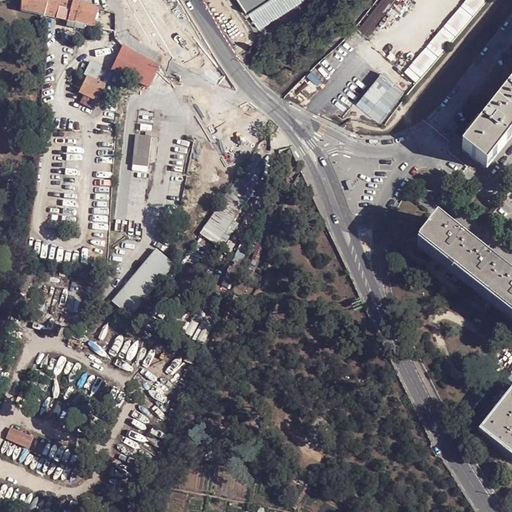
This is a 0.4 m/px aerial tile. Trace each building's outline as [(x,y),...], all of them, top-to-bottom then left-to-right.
[(44,15),(48,0),(22,0),(22,10),(44,15)] [(75,21),(79,3),(69,0),(48,0),(44,15),(57,18),(75,21)] [(240,0),(260,32),(311,0),(240,0)] [(93,26),(98,8),(79,3),(75,21),(93,26)] [(148,87),(159,64),(124,46),(113,69),(148,87)] [(97,103),(106,85),(87,76),(78,94),(97,103)] [(511,89),(498,108),(511,118),(511,89)] [(463,153),(485,170),(494,160),(495,162),(508,146),(506,145),(511,136),(511,118),(498,108),(463,153)] [(144,137),(135,136),(132,165),(148,167),(151,134),(145,133),(144,137)] [(221,248),(257,183),(253,181),(264,161),(251,154),(204,239),(221,248)] [(495,162),(494,160),(485,170),(487,172),(495,162)] [(457,271),(475,249),(448,228),(441,222),(423,244),(457,271)] [(421,247),(511,319),(511,314),(488,296),(457,271),(423,244),(421,247)] [(177,264),(159,249),(116,302),(135,316),(177,264)] [(505,274),(475,249),(457,271),(488,296),(505,274)] [(488,296),(511,314),(511,279),(505,274),(488,296)] [(511,391),(483,429),(490,434),(492,432),(511,447),(511,391)] [(10,429),(6,441),(30,450),(35,439),(10,429)] [(511,447),(492,432),(490,434),(511,451),(511,447)]
